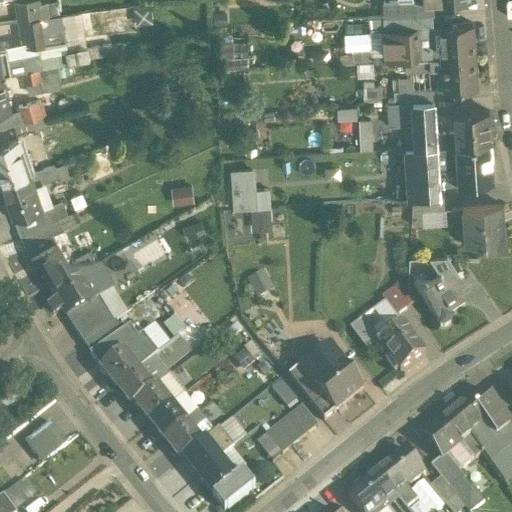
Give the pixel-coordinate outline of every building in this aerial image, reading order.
[(18,22),(48,17),(46,2),(39,2),(38,0),(21,0),(16,1),(18,22)] [(412,0),(409,0),(383,2),(384,17),(433,13),(432,2),(413,3),(412,0)] [(46,2),(48,17),(58,15),(56,1),(46,2)] [(432,14),(404,16),(404,28),(417,27),(433,26),(432,14)] [(65,41),(62,15),(42,18),(45,45),(65,41)] [(384,17),(385,29),(404,28),(404,16),(384,17)] [(45,45),(42,18),(18,22),(22,48),(45,45)] [(473,23),(439,25),(441,57),(476,54),(473,23)] [(441,57),(439,25),(433,26),(417,27),(419,58),(441,57)] [(404,28),(385,29),(387,61),(419,58),(417,27),(404,28)] [(90,58),(113,53),(111,44),(88,49),(90,58)] [(69,63),(90,58),(88,49),(66,52),(69,63)] [(476,54),(441,57),(444,89),(478,86),(476,54)] [(38,81),(40,91),(60,86),(55,65),(38,69),(40,80),(38,81)] [(38,69),(23,72),(25,83),(38,81),(40,80),(38,69)] [(5,75),(0,75),(0,113),(12,111),(5,75)] [(432,89),(399,91),(400,103),(413,102),(433,101),(432,89)] [(22,121),(44,116),(39,100),(18,106),(22,121)] [(453,112),(455,131),(435,132),(433,101),(413,102),(414,123),(416,147),(436,145),(455,144),(491,142),(489,110),(474,111),(473,104),(464,105),(464,111),(453,112)] [(388,104),(390,125),(404,124),(414,123),(413,102),(400,103),(388,104)] [(339,106),(340,117),(358,116),(357,106),(339,106)] [(16,136),(47,127),(44,116),(13,125),(16,136)] [(359,120),(361,150),(372,149),(370,120),(359,120)] [(416,147),(414,123),(404,124),(406,147),(416,147)] [(20,140),(0,146),(0,176),(3,185),(32,176),(20,140)] [(436,145),(416,147),(406,147),(408,184),(438,182),(494,179),(491,142),(455,144),(436,145)] [(235,209),(270,207),(268,188),(254,189),(252,170),(232,171),(235,209)] [(32,176),(3,185),(15,220),(42,209),(32,176)] [(438,182),(408,184),(409,197),(412,197),(439,195),(438,182)] [(194,184),(174,185),(175,203),(194,202),(194,184)] [(439,195),(412,197),(411,225),(423,224),(424,210),(444,209),(444,195),(439,195)] [(15,220),(21,237),(59,219),(65,216),(60,203),(42,209),(15,220)] [(498,204),(463,206),(465,242),(482,241),(482,245),(503,244),(502,223),(499,223),(498,204)] [(65,216),(59,219),(64,229),(80,221),(76,211),(65,216)] [(21,237),(30,256),(56,241),(53,235),(64,230),(59,219),(21,237)] [(74,274),(56,241),(30,256),(48,288),(74,274)] [(89,252),(72,261),(78,272),(96,262),(89,252)] [(460,277),(446,257),(429,258),(439,272),(448,286),(460,277)] [(78,272),(74,274),(92,306),(99,302),(113,294),(96,262),(78,272)] [(448,286),(439,272),(413,291),(438,326),(464,307),(448,286)] [(92,306),(74,274),(48,288),(56,302),(50,306),(56,316),(62,313),(66,320),(92,306)] [(259,300),(274,292),(265,274),(249,282),(259,300)] [(403,306),(394,292),(381,301),(394,320),(412,309),(408,303),(403,306)] [(92,306),(66,320),(84,347),(114,327),(99,302),(92,306)] [(380,342),(363,320),(350,330),(367,353),(380,342)] [(120,336),(114,327),(84,347),(91,356),(120,336)] [(423,358),(401,327),(377,345),(389,361),(385,364),(393,375),(397,372),(399,375),(423,358)] [(129,330),(90,357),(101,371),(122,354),(138,374),(158,357),(143,338),(138,341),(129,330)] [(165,374),(189,355),(179,341),(138,374),(153,392),(168,379),(165,374)] [(342,366),(328,348),(301,370),(315,388),(342,366)] [(138,374),(122,354),(101,371),(117,391),(138,374)] [(342,366),(315,388),(336,414),(363,392),(342,366)] [(315,388),(301,370),(289,380),(324,423),(336,414),(315,388)] [(153,392),(138,374),(117,391),(132,409),(135,407),(153,392)] [(283,383),(274,390),(288,408),(297,401),(283,383)] [(170,409),(156,390),(153,392),(135,407),(150,425),(170,409)] [(481,392),(451,417),(470,440),(486,427),(497,441),(504,435),(510,429),(481,392)] [(184,398),(170,409),(185,427),(198,416),(184,398)] [(170,409),(150,425),(164,443),(185,427),(170,409)] [(317,429),(301,410),(267,437),(283,457),(317,429)] [(192,436),(205,425),(198,416),(185,427),(192,436)] [(451,417),(423,439),(440,461),(442,463),(446,459),(470,440),(451,417)] [(48,463),(67,447),(50,426),(31,441),(48,463)] [(192,436),(185,427),(164,443),(180,462),(183,461),(200,447),(192,436)] [(470,440),(506,487),(511,483),(511,445),(504,435),(497,441),(486,427),(470,440)] [(218,432),(204,443),(219,462),(233,451),(218,432)] [(283,457),(267,437),(257,446),(273,465),(283,457)] [(200,447),(183,461),(197,479),(219,462),(204,443),(200,447)] [(406,452),(377,475),(395,499),(424,475),(406,452)] [(431,468),(467,511),(472,511),(483,504),(446,459),(442,463),(440,461),(431,468)] [(235,482),(219,462),(197,479),(213,498),(213,499),(235,482)] [(242,475),(235,482),(213,499),(213,498),(212,499),(222,511),(226,511),(254,490),(242,475)] [(377,475),(348,498),(358,511),(378,511),(385,507),(395,499),(377,475)] [(406,511),(395,499),(385,507),(388,511),(406,511)]
